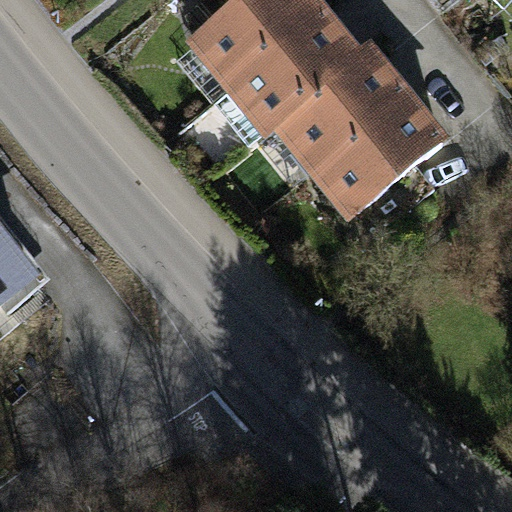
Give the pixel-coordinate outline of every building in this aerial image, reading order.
[(310,0),(252,0),(185,55),(224,103),(326,19),(310,0)] [(364,65),(326,19),(224,103),(262,148),(271,141),(364,65)] [(375,56),(364,65),(271,141),(307,184),(411,100),(375,56)] [(449,146),(411,100),(307,184),(346,231),(449,146)] [(0,258),(0,325),(34,297),(0,258)]
